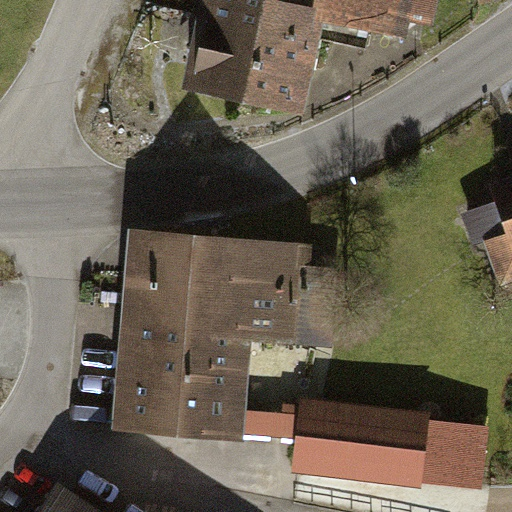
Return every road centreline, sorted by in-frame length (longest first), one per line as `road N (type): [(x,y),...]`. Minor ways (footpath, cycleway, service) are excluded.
road 1 (tertiary): [(511,52),(424,116),(319,170),(204,199),(64,204)]
road 2 (residential): [(64,204),(59,371),(36,438),(0,473)]
road 3 (tertiary): [(38,206),(86,0)]
